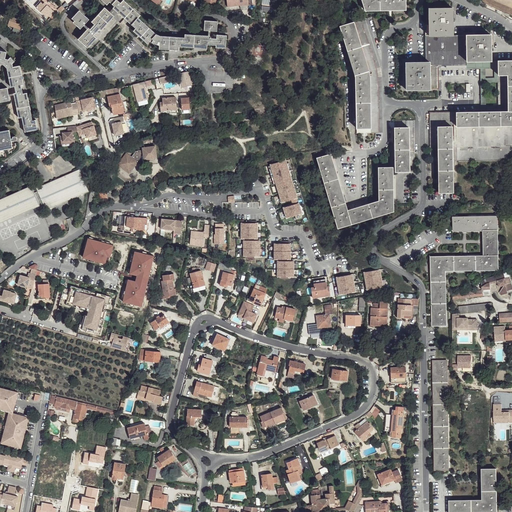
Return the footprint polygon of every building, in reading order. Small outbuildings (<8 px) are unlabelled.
[(47,4),(42,0),(39,0),(36,4),(50,17),(57,10),(49,3),(47,4)] [(101,0),(106,5),(109,2),(114,6),(113,8),(135,28),(133,30),(148,43),(150,41),(160,45),(160,48),(179,49),(179,46),(207,48),(207,44),(216,45),(216,47),(226,47),(227,35),(217,34),(217,38),(210,37),(210,35),(185,33),(185,36),(160,34),(156,33),(139,17),(140,15),(123,0),(122,0),(121,2),(117,0),(101,0)] [(362,0),(365,9),(405,9),(405,0),(362,0)] [(114,16),(104,8),(91,22),(94,25),(90,30),(88,28),(78,40),(88,48),(96,39),(93,36),(99,29),(101,31),(114,16)] [(428,23),(428,35),(452,34),(452,8),(428,8),(428,23)] [(89,20),(79,11),(72,20),(74,22),(73,23),(80,30),(89,20)] [(26,17),(12,13),(10,18),(9,22),(23,27),(26,17)] [(218,21),(205,20),(205,29),(217,30),(218,21)] [(354,24),(368,71),(376,68),(361,22),(354,24)] [(424,23),(425,66),(429,66),(437,66),(446,65),(466,65),(466,61),(466,35),(452,34),(428,35),(428,23),(424,23)] [(339,28),(353,76),(368,71),(354,24),(339,28)] [(466,35),(466,61),(491,61),(491,60),(490,34),(466,35)] [(0,63),(4,64),(7,68),(11,87),(15,87),(16,93),(14,93),(19,118),(22,117),(25,132),(38,129),(35,120),(33,120),(27,93),(23,94),(21,86),(24,85),(20,66),(13,67),(13,63),(15,61),(11,57),(9,59),(5,58),(6,51),(0,50),(0,63)] [(456,124),(456,130),(511,128),(511,59),(498,60),(498,74),(506,75),(507,114),(500,111),(481,111),(456,112),(456,124)] [(491,61),(466,61),(466,65),(466,67),(466,69),(480,69),(481,111),(500,111),(499,105),(486,106),(485,82),(498,82),(498,74),(498,60),(491,60),(491,61)] [(405,66),(405,93),(430,93),(430,88),(429,66),(425,66),(405,66)] [(429,66),(430,88),(437,88),(437,66),(429,66)] [(368,71),(369,80),(378,79),(376,68),(368,71)] [(193,85),(190,70),(178,73),(181,87),(193,85)] [(353,76),(354,82),(369,80),(368,71),(353,76)] [(499,105),(500,111),(507,114),(506,75),(498,74),(498,82),(499,105)] [(171,81),(170,75),(159,77),(160,83),(171,81)] [(369,80),(371,133),(379,133),(378,79),(369,80)] [(146,85),(145,80),(133,83),(137,101),(148,99),(144,85),(146,85)] [(354,82),(356,133),(371,133),(369,80),(354,82)] [(106,89),(107,96),(109,104),(111,104),(112,106),(113,112),(123,110),(120,93),(119,89),(119,86),(106,89)] [(8,88),(0,89),(0,102),(10,100),(8,88)] [(93,97),(77,101),(77,104),(79,111),(83,110),(84,111),(95,109),(93,97)] [(163,102),(160,102),(161,110),(163,110),(176,109),(176,97),(163,97),(163,102)] [(189,97),(181,97),(181,109),(189,109),(189,97)] [(71,102),(55,106),(57,118),(65,117),(65,114),(73,112),(74,115),(79,114),(79,111),(77,104),(72,105),(71,102)] [(430,112),(430,126),(438,126),(450,125),(449,112),(430,112)] [(114,135),(124,133),(121,121),(124,121),(123,116),(114,118),(115,122),(112,123),(114,135)] [(394,121),(396,171),(406,171),(410,171),(408,148),(414,148),(413,120),(394,121)] [(93,121),(79,126),(82,134),(88,132),(89,136),(98,133),(95,124),(93,121)] [(438,144),(439,195),(452,195),(452,129),(450,125),(438,126),(438,144)] [(78,131),(77,126),(68,127),(69,132),(63,133),(64,136),(61,137),(62,142),(72,141),(72,143),(77,143),(76,137),(74,137),(74,132),(78,131)] [(430,126),(430,144),(438,144),(438,126),(430,126)] [(511,128),(456,130),(457,160),(509,159),(508,153),(511,153),(511,128)] [(0,147),(1,147),(2,149),(12,147),(13,148),(14,149),(15,148),(16,148),(16,147),(16,145),(15,145),(13,145),(13,141),(15,140),(16,140),(17,140),(17,139),(18,138),(17,137),(16,137),(15,137),(14,137),(12,138),(10,129),(0,131),(0,147)] [(132,157),(126,153),(118,164),(126,170),(132,169),(136,164),(143,163),(143,161),(147,161),(147,159),(157,157),(156,146),(143,148),(142,151),(140,150),(136,151),(132,157)] [(316,160),(337,231),(351,226),(347,212),(330,156),(316,160)] [(270,164),(267,165),(273,184),(275,183),(276,184),(275,184),(276,189),(277,189),(280,196),(278,196),(280,201),(290,198),(292,203),(283,206),(286,216),(302,212),(290,175),(293,175),(287,157),(269,163),(270,164)] [(79,169),(36,188),(45,210),(88,191),(79,169)] [(347,212),(351,226),(393,214),(392,170),(378,170),(378,203),(347,212)] [(31,185),(0,198),(0,222),(39,205),(31,185)] [(150,221),(151,216),(129,214),(128,224),(123,223),(122,230),(135,231),(135,228),(142,229),(142,227),(148,228),(148,221),(150,221)] [(453,217),(453,231),(483,230),(498,230),(497,216),(453,217)] [(176,219),(163,218),(162,227),(174,229),(176,219)] [(183,220),(176,219),(174,229),(174,231),(182,232),(183,220)] [(247,222),(240,222),(240,238),(243,238),(243,255),(245,255),(245,257),(254,258),(254,255),(260,255),(259,240),(254,240),(254,238),(257,238),(257,222),(255,222),(255,220),(247,220),(247,222)] [(225,243),(225,227),(225,223),(221,223),(215,224),(215,230),(215,234),(215,235),(215,243),(225,243)] [(210,224),(206,224),(205,231),(192,230),(190,243),(203,245),(204,236),(209,236),(210,224)] [(431,256),(432,325),(446,324),(445,270),(498,269),(498,230),(483,230),(484,256),(431,256)] [(113,244),(88,238),(83,256),(106,263),(107,256),(110,256),(113,244)] [(280,242),(274,242),(274,258),(277,258),(278,276),(279,276),(279,278),(288,278),(288,276),(294,276),(294,260),(288,260),(288,258),(290,258),(290,242),(289,242),(289,240),(280,240),(280,242)] [(154,255),(135,251),(130,273),(138,275),(136,280),(129,279),(124,301),(143,305),(154,255)] [(28,277),(21,275),(18,284),(28,287),(29,283),(33,285),(36,275),(37,270),(38,265),(35,264),(29,268),(32,269),(30,273),(29,273),(28,277)] [(381,268),(364,271),(364,276),(366,276),(367,283),(366,283),(367,288),(384,285),(381,268)] [(224,269),(223,271),(220,285),(222,285),(225,286),(226,284),(231,285),(233,274),(234,271),(224,269)] [(201,270),(191,272),(192,277),(188,277),(189,282),(193,281),(194,287),(205,285),(201,270)] [(486,278),(482,280),(482,289),(483,289),(491,288),(490,283),(498,281),(504,284),(500,291),(501,294),(508,293),(507,290),(511,288),(511,282),(509,271),(486,278)] [(354,273),(337,276),(340,294),(357,290),(356,285),(355,285),(354,278),(355,278),(354,273)] [(163,280),(162,280),(163,291),(159,292),(160,298),(168,297),(169,297),(169,295),(171,295),(175,294),(174,288),(173,278),(163,280)] [(309,287),(311,297),(328,295),(327,285),(325,285),(324,281),(312,283),(312,286),(309,287)] [(500,288),(500,291),(504,284),(498,281),(490,283),(491,288),(500,288)] [(46,284),(39,284),(39,296),(42,295),(42,297),(51,297),(50,284),(46,284)] [(267,289),(255,284),(249,299),(253,301),(254,301),(254,300),(261,303),(267,289)] [(111,296),(72,285),(70,289),(64,288),(61,300),(67,302),(66,304),(70,305),(74,306),(75,304),(82,306),(88,307),(87,309),(87,311),(86,315),(85,315),(84,316),(83,320),(82,325),(84,325),(83,329),(96,333),(101,334),(111,296)] [(0,295),(0,299),(9,302),(14,303),(17,294),(11,292),(12,292),(5,290),(3,296),(0,295)] [(412,299),(399,298),(398,304),(397,316),(399,317),(403,317),(403,314),(411,315),(412,305),(418,306),(418,299),(412,298),(412,299)] [(254,305),(244,301),(238,314),(244,316),(243,318),(248,320),(253,322),(257,314),(251,312),(254,305)] [(380,302),(379,304),(376,304),(375,308),(371,307),(370,323),(377,323),(377,325),(379,326),(381,326),(381,323),(387,323),(388,302),(380,302)] [(475,304),(476,311),(485,309),(492,309),(492,302),(475,304)] [(459,306),(459,313),(476,311),(475,304),(459,306)] [(282,307),(278,306),(275,316),(279,318),(284,319),(284,318),(288,319),(293,320),(296,309),(286,307),(286,309),(282,307)] [(511,311),(499,313),(500,322),(511,320),(511,311)] [(325,314),(315,315),(317,323),(323,323),(324,326),(331,325),(329,313),(325,314)] [(451,322),(451,329),(456,329),(456,328),(456,326),(476,326),(476,318),(464,318),(464,317),(459,317),(459,313),(451,313),(451,322)] [(157,318),(151,322),(156,329),(160,326),(160,327),(169,321),(164,314),(160,317),(159,316),(158,315),(157,315),(157,316),(156,317),(157,318)] [(361,315),(346,314),(346,325),(355,325),(360,325),(361,315)] [(82,325),(83,320),(82,320),(79,330),(96,335),(96,333),(83,329),(84,325),(82,325)] [(323,323),(317,323),(312,324),(313,331),(317,330),(321,330),(321,327),(324,326),(323,323)] [(495,325),(495,337),(506,337),(506,339),(511,339),(511,329),(506,330),(506,325),(495,325)] [(128,343),(130,338),(111,332),(109,340),(112,341),(111,347),(124,350),(126,342),(128,343)] [(221,335),(217,333),(212,345),(225,350),(226,348),(229,338),(221,335)] [(160,351),(146,350),(145,360),(154,361),(159,361),(160,358),(160,351)] [(206,358),(203,357),(201,364),(199,364),(198,366),(197,371),(209,374),(213,360),(219,361),(220,357),(207,354),(206,358)] [(279,357),(274,356),(273,360),(269,359),(266,359),(267,356),(261,355),(257,374),(262,375),(264,369),(264,367),(275,370),(279,357)] [(453,370),(461,379),(458,367),(472,367),(472,355),(458,355),(458,363),(453,364),(453,370)] [(433,360),(435,469),(449,469),(447,359),(433,360)] [(297,360),(294,360),(294,361),(290,361),(289,365),(290,366),(289,371),(295,372),(295,370),(304,371),(305,363),(299,362),(297,362),(297,360)] [(397,367),(391,367),(391,375),(392,383),(406,382),(405,367),(397,367)] [(333,368),(331,378),(340,379),(346,380),(347,370),(333,368)] [(196,387),(193,394),(197,396),(198,393),(211,397),(214,387),(197,382),(196,387)] [(161,389),(142,384),(140,390),(138,389),(136,398),(146,400),(161,404),(162,401),(163,395),(160,394),(161,389)] [(0,407),(1,408),(1,410),(8,412),(5,423),(3,423),(2,430),(3,431),(1,442),(20,447),(23,435),(22,435),(22,431),(17,430),(18,426),(25,428),(28,416),(11,413),(17,391),(0,386),(0,407)] [(313,394),(300,400),(304,410),(311,406),(317,404),(313,394)] [(83,405),(83,403),(52,395),(50,403),(61,406),(61,407),(70,409),(70,407),(76,409),(73,421),(79,422),(80,420),(84,420),(87,408),(87,406),(83,405)] [(502,404),(494,404),(494,419),(509,418),(510,422),(511,421),(511,409),(505,410),(505,411),(502,411),(502,404)] [(373,406),(369,413),(376,417),(380,411),(373,406)] [(281,407),(260,416),(262,421),(264,420),(267,427),(277,422),(285,419),(282,413),(283,412),(281,407)] [(201,409),(188,408),(186,424),(190,424),(194,425),(194,417),(196,416),(201,416),(201,409)] [(403,410),(394,409),(393,414),(392,419),(391,431),(392,431),(391,436),(401,437),(403,410)] [(247,417),(230,417),(230,426),(239,426),(247,426),(247,417)] [(372,429),(367,421),(363,424),(361,426),(357,429),(354,431),(363,440),(367,437),(365,434),(369,432),(372,429)] [(145,423),(128,428),(130,439),(144,435),(147,434),(146,426),(145,423)] [(150,425),(146,426),(147,434),(144,435),(146,440),(153,439),(150,427),(150,425)] [(162,428),(150,427),(153,439),(154,438),(159,439),(161,433),(162,428)] [(325,436),(316,440),(321,451),(331,447),(331,448),(339,445),(334,432),(325,436)] [(176,458),(170,449),(157,457),(163,465),(167,463),(168,463),(176,458)] [(0,463),(3,465),(3,463),(9,464),(8,466),(7,471),(14,472),(15,468),(16,466),(21,467),(22,465),(23,460),(23,458),(5,454),(5,456),(0,454),(0,463)] [(290,461),(287,462),(289,469),(287,469),(286,470),(290,482),(301,479),(298,470),(301,469),(297,458),(293,459),(290,460),(290,461)] [(125,464),(115,462),(112,478),(117,479),(117,477),(123,478),(125,464)] [(383,463),(376,466),(379,473),(386,470),(383,463)] [(157,469),(150,468),(148,479),(155,480),(157,469)] [(230,478),(231,482),(232,482),(245,480),(244,468),(229,470),(230,478)] [(379,473),(377,473),(379,478),(381,477),(384,483),(394,479),(391,471),(390,468),(386,470),(379,473)] [(450,500),(449,511),(497,511),(496,468),(482,468),(482,499),(450,500)] [(399,469),(391,471),(394,479),(396,482),(404,479),(399,469)] [(267,474),(262,476),(265,487),(269,485),(271,489),(276,487),(275,483),(280,481),(278,475),(273,477),(271,473),(267,474)] [(360,480),(358,480),(355,486),(356,486),(356,493),(351,502),(357,504),(361,497),(361,495),(360,480)] [(0,504),(1,505),(1,503),(4,504),(12,506),(16,506),(18,496),(14,495),(16,488),(9,486),(7,494),(0,492),(0,491),(1,486),(0,485),(0,504)] [(325,493),(320,494),(320,499),(318,500),(318,503),(312,503),(312,504),(312,508),(313,511),(335,509),(333,485),(329,486),(329,493),(325,493)] [(162,487),(154,486),(152,506),(162,508),(163,499),(164,494),(162,494),(162,491),(162,487)] [(135,511),(139,495),(129,493),(128,500),(121,499),(118,511),(125,511),(129,511),(135,511)] [(314,494),(311,495),(312,503),(318,503),(318,500),(320,499),(320,494),(319,494),(314,494)] [(378,500),(365,501),(365,511),(381,511),(385,511),(385,509),(388,509),(388,502),(380,503),(378,503),(378,500)] [(351,502),(348,501),(343,509),(350,511),(353,511),(357,504),(351,502)]
